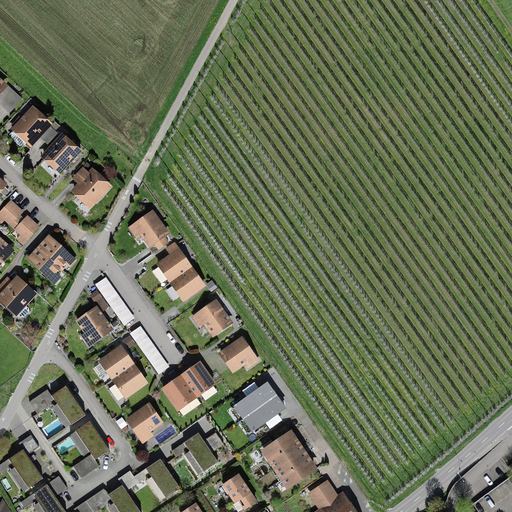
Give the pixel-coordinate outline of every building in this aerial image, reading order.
[(22,99),(8,87),(1,95),(5,99),(2,102),(12,110),(22,99)] [(55,131),(33,111),(15,130),(31,144),(38,136),(45,142),(55,131)] [(78,152),(55,131),(45,142),(52,149),(45,157),(60,171),(78,152)] [(93,173),(75,192),(90,206),(108,187),(93,173)] [(5,218),(16,207),(11,202),(0,214),(0,221),(2,222),(5,218)] [(16,207),(5,218),(11,223),(21,212),(16,207)] [(167,234),(152,213),(135,225),(149,245),(155,242),(159,248),(166,243),(162,237),(167,234)] [(21,234),(32,222),(27,218),(17,230),(21,234)] [(32,222),(21,234),(18,238),(25,243),(38,227),(32,222)] [(49,237),(39,248),(60,267),(70,256),(49,237)] [(0,263),(11,252),(0,242),(0,263)] [(50,278),(60,267),(39,248),(29,259),(50,278)] [(159,264),(171,281),(191,267),(179,250),(159,264)] [(203,285),(191,267),(171,281),(183,299),(203,285)] [(34,294),(18,279),(12,285),(7,280),(0,287),(0,299),(20,317),(24,317),(28,313),(28,308),(24,304),(34,294)] [(230,323),(215,302),(198,313),(213,335),(230,323)] [(111,330),(96,309),(78,322),(93,342),(111,330)] [(254,356),(241,339),(221,354),(233,371),(254,356)] [(100,361),(113,379),(132,365),(120,347),(100,361)] [(200,364),(182,376),(196,396),(214,384),(200,364)] [(145,383),(132,365),(113,379),(126,397),(145,383)] [(178,409),(196,396),(182,376),(164,388),(178,409)] [(240,419),(273,396),(264,383),(231,407),(240,419)] [(52,396),(47,390),(29,402),(37,414),(55,402),(71,425),(86,415),(66,386),(52,396)] [(273,396),(240,419),(249,432),(282,409),(273,396)] [(161,423),(149,405),(128,419),(140,436),(161,423)] [(90,421),(75,431),(91,454),(73,466),(81,479),(99,466),(95,460),(109,450),(90,421)] [(198,433),(172,451),(176,457),(188,449),(204,472),(218,462),(212,453),(224,445),(216,432),(203,441),(198,433)] [(264,450),(276,468),(301,451),(289,433),(264,450)] [(23,449),(0,464),(0,472),(1,473),(13,465),(29,488),(43,479),(27,455),(39,447),(31,435),(19,443),(23,449)] [(314,470),(301,451),(276,468),(289,487),(314,470)] [(118,478),(122,485),(126,491),(150,475),(165,498),(180,488),(160,459),(134,476),(129,470),(118,478)] [(238,511),(255,500),(238,475),(223,485),(235,502),(232,504),(237,511),(238,511)] [(67,488),(59,476),(20,502),(25,508),(37,500),(44,511),(65,511),(55,496),(67,488)] [(355,511),(342,492),(336,496),(327,482),(310,493),(323,511),(355,511)] [(140,511),(126,491),(122,485),(108,495),(103,488),(86,500),(93,511),(95,511),(112,501),(119,511),(140,511)] [(0,511),(10,511),(3,498),(0,505),(0,511)] [(93,511),(86,500),(74,508),(76,511),(93,511)]
